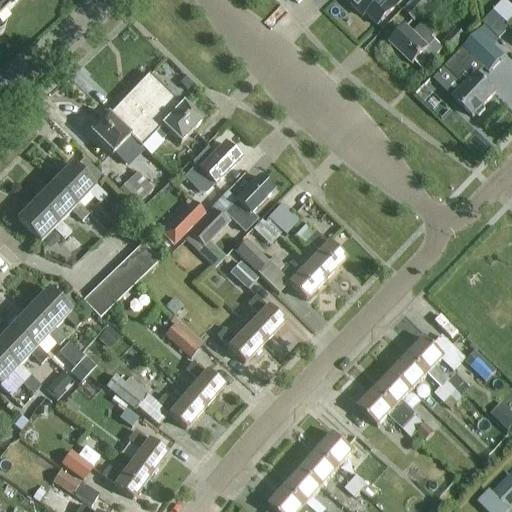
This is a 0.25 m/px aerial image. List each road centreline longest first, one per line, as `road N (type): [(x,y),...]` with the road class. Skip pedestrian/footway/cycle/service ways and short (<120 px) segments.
road 1 (residential): [(438,219),(426,257),(193,511)]
road 2 (residential): [(438,219),(206,0)]
road 3 (tertiary): [(0,90),(105,0)]
